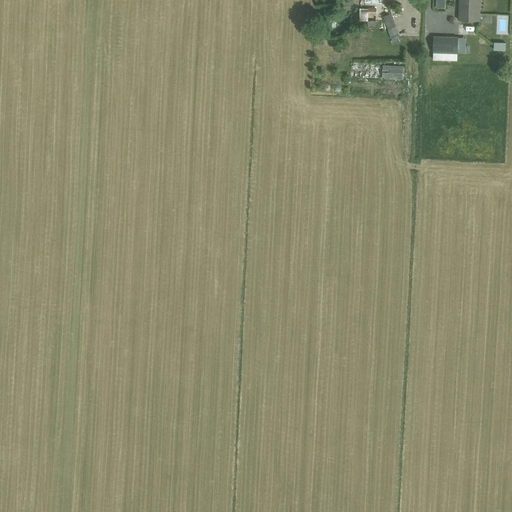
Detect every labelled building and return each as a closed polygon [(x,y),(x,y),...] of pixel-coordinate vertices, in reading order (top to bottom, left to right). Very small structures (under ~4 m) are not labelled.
[(480,22),(481,0),(460,0),(460,21),(480,22)] [(368,8),(368,13),(368,21),(375,21),(376,8),(368,8)] [(394,33),(399,31),(391,9),(386,11),(394,33)] [(435,37),(434,53),(458,54),(459,38),(435,37)] [(494,42),(499,47),(504,42),(500,37),(494,42)] [(403,79),(403,66),(383,65),(383,63),(351,62),(350,79),(381,80),(382,78),(403,79)]
